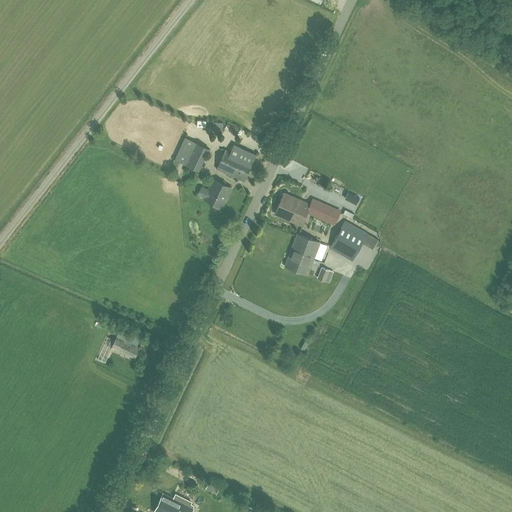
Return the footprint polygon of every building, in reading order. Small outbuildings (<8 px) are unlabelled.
[(199,169),(210,148),(195,140),(184,162),(199,169)] [(252,162),(226,149),(217,168),(244,180),(252,162)] [(220,209),(221,207),(222,207),(232,188),(213,179),(204,199),(213,203),(212,206),(220,209)] [(313,199),(310,205),(284,193),(275,213),(302,225),(307,211),(335,223),(340,211),(313,199)] [(353,260),(368,233),(345,221),(330,247),(353,260)] [(308,274),(314,258),(320,242),(298,233),(291,249),(285,266),(308,274)] [(322,265),(322,267),(317,278),(328,282),(334,270),(322,265)] [(139,347),(117,337),(112,348),(134,358),(139,347)] [(191,511),(193,508),(163,494),(154,511),(191,511)]
